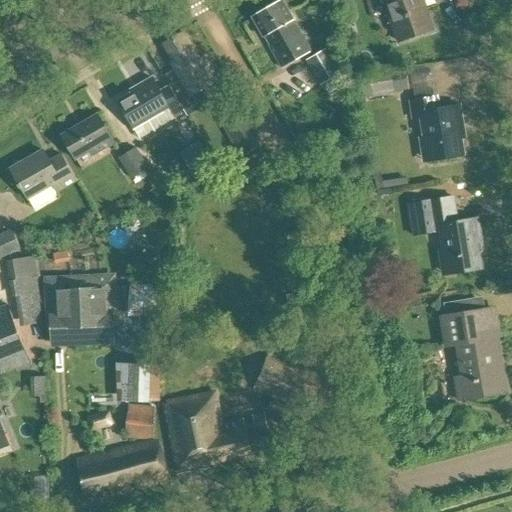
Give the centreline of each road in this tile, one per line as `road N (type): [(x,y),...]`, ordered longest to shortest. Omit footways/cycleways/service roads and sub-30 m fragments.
road 1 (secondary): [(0,79),(138,0)]
road 2 (residential): [(381,490),(511,456)]
